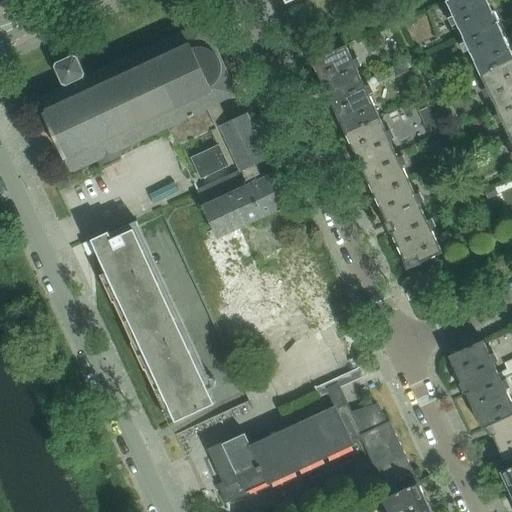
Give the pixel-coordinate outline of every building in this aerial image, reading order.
[(511,51),(488,0),(448,0),(447,1),(477,66),(511,51)] [(117,150),(169,126),(220,102),(237,94),(204,22),(86,76),(75,54),(53,64),(64,87),(37,99),(71,171),(100,158),(105,167),(121,159),(117,150)] [(379,112),(348,46),(314,61),(344,127),(379,112)] [(511,130),(511,51),(477,66),(508,132),(511,130)] [(406,62),(394,68),(398,76),(410,70),(406,62)] [(433,79),(427,82),(432,93),(443,88),(440,82),(433,79)] [(239,171),(256,164),(268,158),(247,113),(229,122),(220,102),(169,126),(178,145),(218,126),(239,171)] [(344,127),(375,192),(409,177),(379,112),(344,127)] [(437,122),(426,127),(430,137),(442,132),(437,122)] [(229,167),(219,146),(191,159),(201,180),(229,167)] [(453,160),(449,151),(438,156),(442,165),(453,160)] [(480,162),(476,154),(466,159),(469,167),(480,162)] [(274,171),(197,201),(211,235),(204,238),(223,289),(218,291),(224,306),(219,309),(229,336),(303,308),(310,326),(339,315),(310,241),(277,254),(280,263),(260,270),(242,223),(288,206),(274,171)] [(375,192),(405,258),(418,252),(422,261),(444,252),(409,177),(375,192)] [(498,197),(494,186),(482,191),(487,201),(498,197)] [(103,276),(172,426),(217,405),(136,230),(115,240),(112,233),(94,241),(109,273),(103,276)] [(511,414),(511,397),(485,340),(450,356),(484,428),(487,426),(511,414)] [(367,376),(364,367),(315,389),(318,398),(367,376)] [(414,474),(392,424),(389,426),(380,407),(353,415),(348,404),(252,448),(247,435),(213,451),(227,483),(220,487),(228,506),(356,447),(355,443),(363,439),(385,487),(414,474)] [(511,414),(487,426),(492,436),(493,435),(505,461),(511,458),(511,414)] [(511,494),(511,466),(501,472),(511,494)] [(432,511),(418,482),(384,498),(390,511),(389,511),(432,511)]
